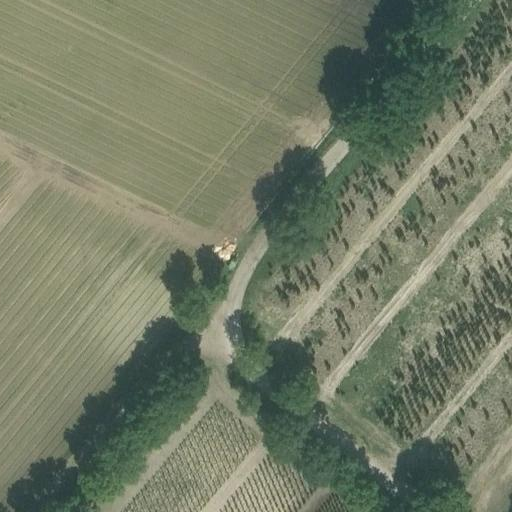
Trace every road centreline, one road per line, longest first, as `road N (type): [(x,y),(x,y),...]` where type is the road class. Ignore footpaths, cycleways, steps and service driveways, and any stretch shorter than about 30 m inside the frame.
road 1 (track): [(449,511),(213,317),(477,0)]
road 2 (track): [(39,511),(213,317)]
